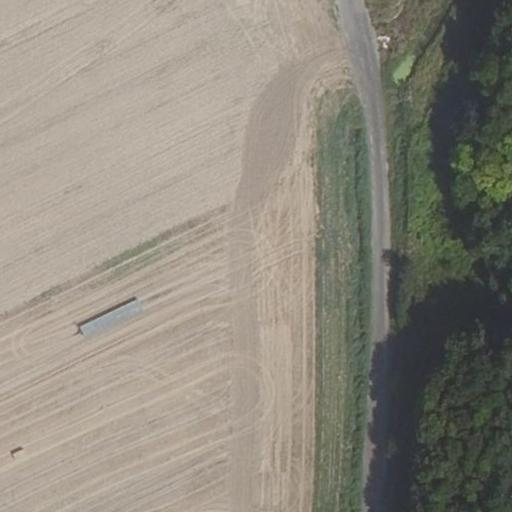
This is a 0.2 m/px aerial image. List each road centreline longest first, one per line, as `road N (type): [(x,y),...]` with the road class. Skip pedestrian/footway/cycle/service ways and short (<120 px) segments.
road 1 (track): [(381,125),(387,229),(365,511)]
road 2 (track): [(381,125),(352,0)]
